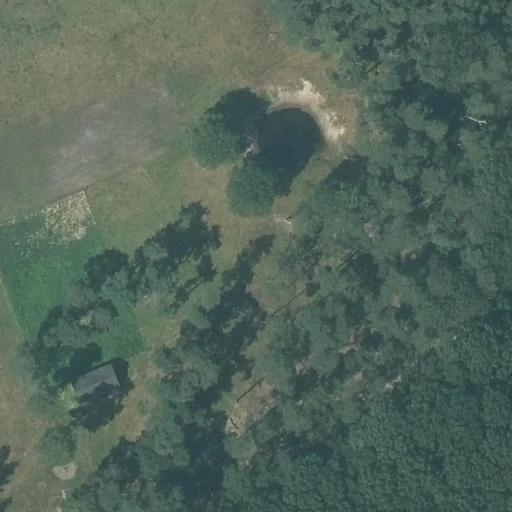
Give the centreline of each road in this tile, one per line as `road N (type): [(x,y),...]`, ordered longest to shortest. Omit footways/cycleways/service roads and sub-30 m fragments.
road 1 (unknown): [(114,511),(141,456),(511,223)]
road 2 (track): [(188,511),(511,294)]
